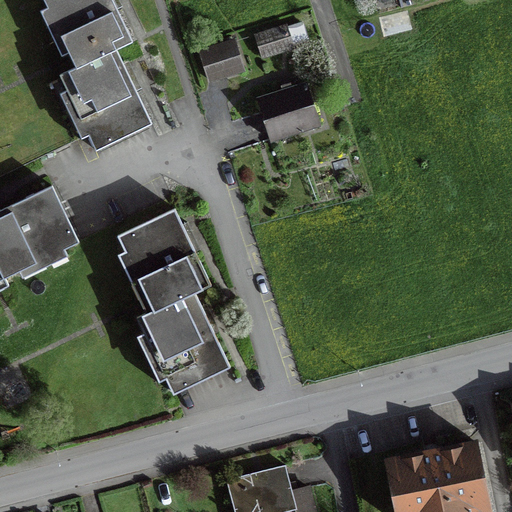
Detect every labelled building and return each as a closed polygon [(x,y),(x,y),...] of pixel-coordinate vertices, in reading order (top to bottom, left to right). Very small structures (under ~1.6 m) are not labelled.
[(115,51),(131,43),(110,0),(41,0),(74,68),(58,76),(94,152),(150,125),(115,51)] [(254,37),(261,58),(291,48),(284,28),(254,37)] [(207,82),(228,75),(219,47),(198,53),(207,82)] [(0,178),(79,140),(42,61),(0,81),(0,178)] [(317,121),(306,86),(255,101),(268,142),(298,132),(297,128),(317,121)] [(3,279),(77,243),(50,187),(0,210),(0,290),(7,287),(3,279)] [(193,294),(209,286),(173,211),(116,238),(152,311),(135,319),(172,395),(228,368),(193,294)] [(487,508),(474,445),(386,463),(396,511),(471,511),(472,511),(487,508)] [(291,493),(284,466),(225,482),(232,511),(287,511),(295,510),(295,511),(312,511),(307,488),(291,493)]
